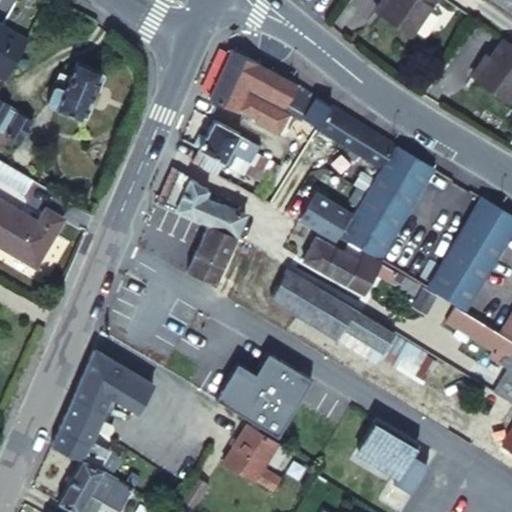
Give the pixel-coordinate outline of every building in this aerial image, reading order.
[(383,0),(378,8),(382,11),(389,0),(383,0)] [(389,0),(382,11),(412,31),(434,0),(389,0)] [(511,0),(491,0),(511,13),(511,0)] [(27,38),(0,23),(0,79),(3,81),(27,38)] [(511,93),(511,43),(506,39),(492,59),(479,78),(508,99),(511,93)] [(252,59),(232,51),(211,101),(238,112),(239,109),(258,117),(257,120),(284,130),(292,110),(278,103),(281,97),(288,100),(299,83),(279,75),(269,68),(261,65),(257,62),(252,59)] [(479,78),(492,59),(486,55),(473,74),(479,78)] [(53,81),(44,101),(55,106),(54,108),(79,120),(81,116),(87,119),(106,74),(100,72),(101,68),(77,57),(64,86),(53,81)] [(305,116),(318,96),(299,83),(288,100),(281,97),(278,103),(292,110),(304,118),(305,116)] [(381,168),(395,145),(371,130),(318,96),(305,116),(318,123),(316,128),(379,167),(381,168)] [(24,126),(1,113),(0,113),(0,136),(4,139),(13,145),(24,126)] [(217,119),(200,149),(226,162),(231,165),(235,159),(229,157),(233,150),(242,133),(217,119)] [(260,143),(242,133),(233,150),(251,160),(260,143)] [(433,169),(395,145),(381,168),(340,232),(355,242),(379,257),(433,169)] [(226,162),(200,149),(197,155),(194,161),(200,164),(219,175),(226,162)] [(35,179),(0,158),(0,177),(26,193),(35,179)] [(287,194),(293,183),(302,166),(287,158),(271,186),(287,194)] [(171,166),(157,201),(177,210),(192,178),(171,166)] [(302,166),(293,183),(310,192),(320,175),(302,166)] [(210,225),(237,238),(247,215),(208,197),(211,190),(192,178),(177,210),(210,225)] [(306,222),(320,197),(310,192),(293,183),(287,194),(280,208),(302,219),(306,222)] [(271,186),(264,199),(280,208),(287,194),(271,186)] [(350,214),(320,197),(306,222),(321,230),(335,238),(339,232),(350,214)] [(511,216),(481,198),(427,286),(431,289),(436,292),(466,310),(488,273),(503,247),(506,243),(511,233),(511,216)] [(0,202),(0,248),(32,268),(63,218),(44,207),(34,224),(0,202)] [(237,238),(210,225),(190,270),(201,275),(216,282),(226,261),(237,238)] [(335,238),(321,230),(319,236),(349,252),(355,242),(340,232),(339,232),(335,238)] [(319,236),(305,259),(351,284),(362,265),(364,261),(349,252),(319,236)] [(413,278),(389,263),(379,257),(355,242),(349,252),(364,261),(375,267),(372,272),(404,292),(413,278)] [(375,267),(364,261),(362,265),(372,272),(375,267)] [(362,265),(351,284),(362,290),(372,272),(362,265)] [(356,310),(288,268),(270,298),(337,341),(345,328),(356,310)] [(488,273),(466,310),(469,312),(477,299),(492,276),(488,273)] [(492,276),(477,299),(499,313),(511,292),(511,287),(492,276)] [(477,299),(469,312),(492,326),(499,313),(477,299)] [(511,340),(507,337),(506,341),(455,308),(446,322),(456,329),(469,337),(493,353),(503,359),(511,364),(511,340)] [(511,309),(499,330),(508,336),(511,337),(511,309)] [(356,310),(345,328),(383,351),(394,333),(356,310)] [(469,337),(456,329),(452,336),(465,344),(469,337)] [(407,341),(395,365),(421,379),(434,355),(407,341)] [(92,351),(82,376),(131,406),(145,383),(92,351)] [(503,359),(493,353),(489,359),(499,365),(503,359)] [(107,411),(75,390),(72,398),(69,407),(65,415),(99,430),(107,411)] [(65,415),(53,443),(85,457),(87,458),(95,438),(99,430),(65,415)] [(358,455),(403,482),(423,449),(378,422),(358,455)] [(223,464),(255,482),(264,468),(266,464),(277,446),(245,428),(223,464)] [(95,438),(87,458),(103,465),(113,449),(95,438)] [(288,456),(277,446),(266,464),(278,472),(288,456)] [(125,456),(113,449),(103,465),(106,466),(109,468),(115,472),(125,456)] [(85,457),(58,503),(74,511),(82,511),(109,468),(106,466),(87,458),(85,457)] [(281,478),(264,468),(255,482),(272,492),(281,478)] [(200,473),(179,511),(194,511),(212,480),(200,473)]
